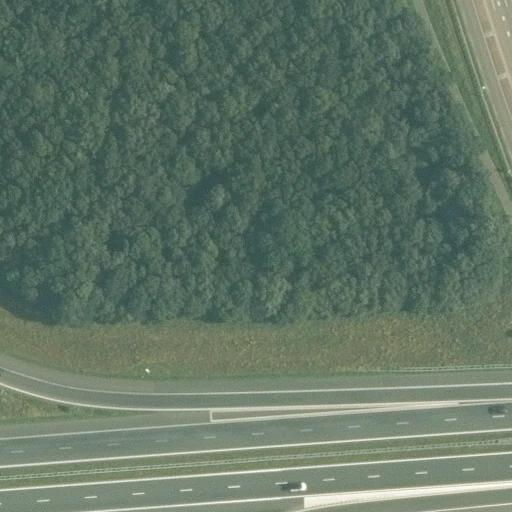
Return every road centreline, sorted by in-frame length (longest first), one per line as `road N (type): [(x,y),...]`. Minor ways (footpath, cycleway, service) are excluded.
road 1 (motorway): [(511,409),(366,396),(118,404),(0,376)]
road 2 (motorway): [(0,509),(511,470)]
road 3 (motorway): [(511,417),(0,449)]
road 4 (secondary): [(464,0),(511,141)]
